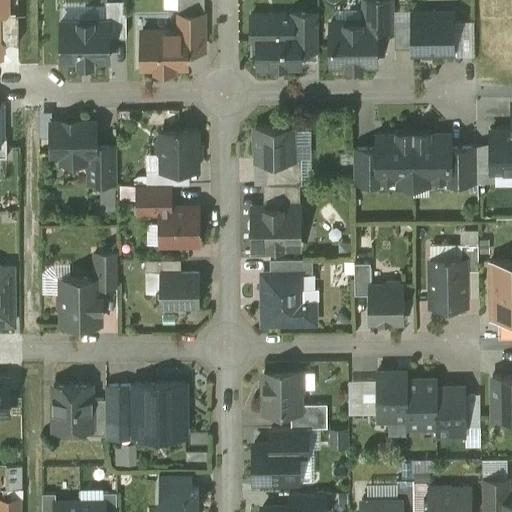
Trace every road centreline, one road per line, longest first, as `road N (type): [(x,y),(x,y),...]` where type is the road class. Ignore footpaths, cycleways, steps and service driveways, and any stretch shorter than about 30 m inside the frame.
road 1 (residential): [(463,345),(250,346)]
road 2 (residential): [(246,93),(455,92)]
road 3 (residential): [(225,323),(224,117)]
road 4 (residential): [(203,348),(0,351)]
road 5 (residential): [(200,93),(45,93)]
road 6 (residential): [(228,511),(226,369)]
